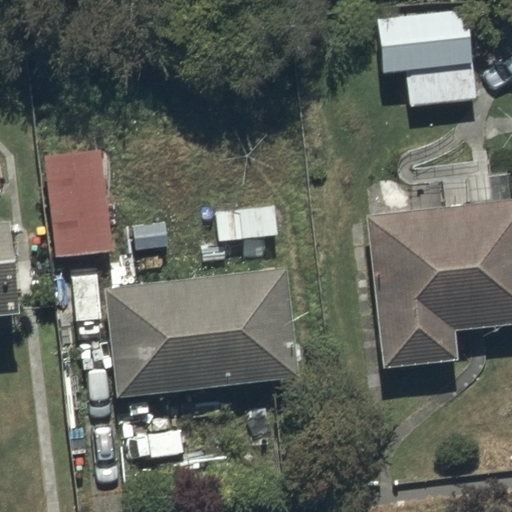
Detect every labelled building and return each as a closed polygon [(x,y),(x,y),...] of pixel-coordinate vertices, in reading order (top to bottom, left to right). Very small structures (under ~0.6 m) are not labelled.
[(466,0),(464,0),(375,8),(380,61),(406,59),(409,96),(474,91),(466,0)] [(53,146),(43,147),(53,247),(112,242),(102,141),(95,141),(95,134),(52,138),(53,146)] [(511,188),(367,203),(381,358),(457,351),(455,318),(511,312),(511,188)] [(9,202),(0,202),(0,297),(18,296),(9,202)] [(287,257),(105,277),(117,387),(299,367),(287,257)]
